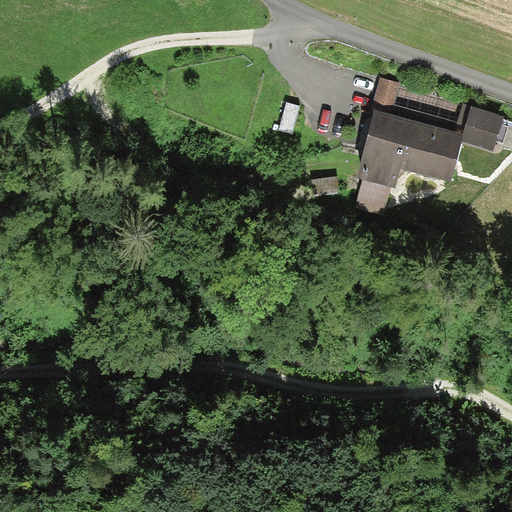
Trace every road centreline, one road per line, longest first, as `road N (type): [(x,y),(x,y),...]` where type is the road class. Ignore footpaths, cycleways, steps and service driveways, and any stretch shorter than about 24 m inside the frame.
road 1 (track): [(511,430),(413,390),(0,356)]
road 2 (track): [(316,23),(266,39),(163,40),(0,130)]
road 3 (residential): [(272,0),(511,93)]
